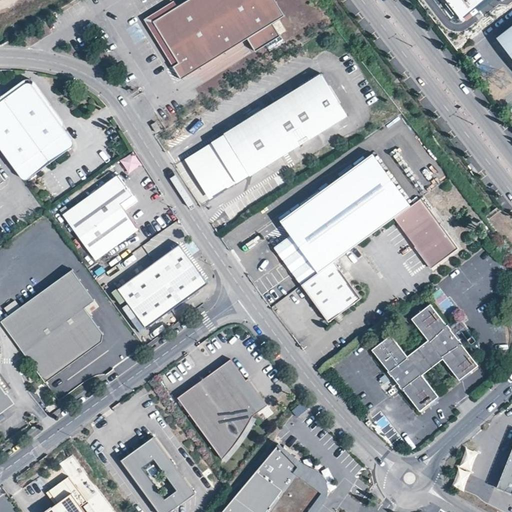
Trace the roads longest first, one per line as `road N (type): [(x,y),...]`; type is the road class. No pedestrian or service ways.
road 1 (residential): [(243,291),(112,96),(53,68),(0,61)]
road 2 (residential): [(0,470),(243,291)]
road 3 (residential): [(409,477),(341,419),(243,291)]
road 4 (tertiary): [(361,0),(511,198)]
road 5 (tertiary): [(511,153),(395,0)]
road 6 (residential): [(510,385),(409,477)]
